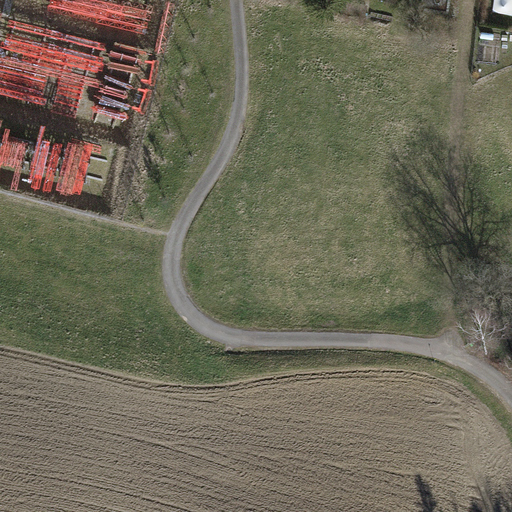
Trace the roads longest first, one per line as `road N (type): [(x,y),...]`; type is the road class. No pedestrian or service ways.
road 1 (track): [(454,356),(362,339),(234,337),(198,324),(177,294),(179,235),(234,142),(246,97),(235,0)]
road 2 (track): [(473,0),(454,188),(454,356)]
